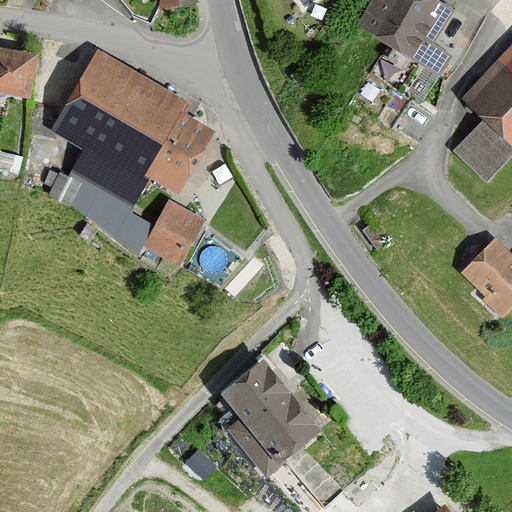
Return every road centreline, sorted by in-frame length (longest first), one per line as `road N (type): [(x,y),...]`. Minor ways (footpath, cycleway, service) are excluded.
road 1 (residential): [(257,104),(248,139),(297,243),(299,298),(170,423),(101,511)]
road 2 (residential): [(511,418),(431,353),(369,283),(257,104)]
road 3 (residential): [(242,80),(110,36)]
